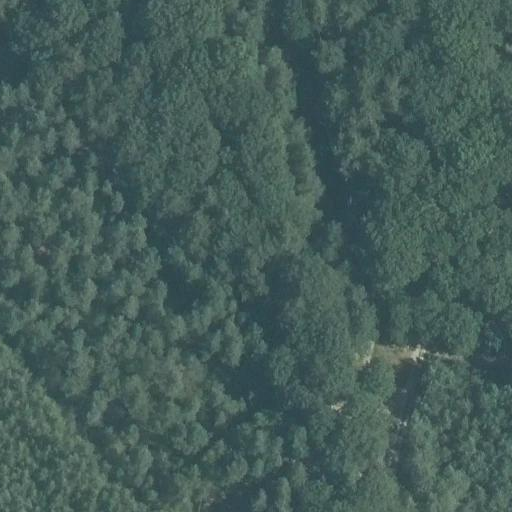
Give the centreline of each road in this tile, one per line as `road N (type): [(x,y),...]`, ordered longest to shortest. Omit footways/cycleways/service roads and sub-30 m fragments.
road 1 (track): [(0,51),(306,395),(353,408)]
road 2 (track): [(509,0),(420,352)]
road 3 (track): [(377,315),(307,155),(277,0)]
road 4 (track): [(420,352),(379,511)]
